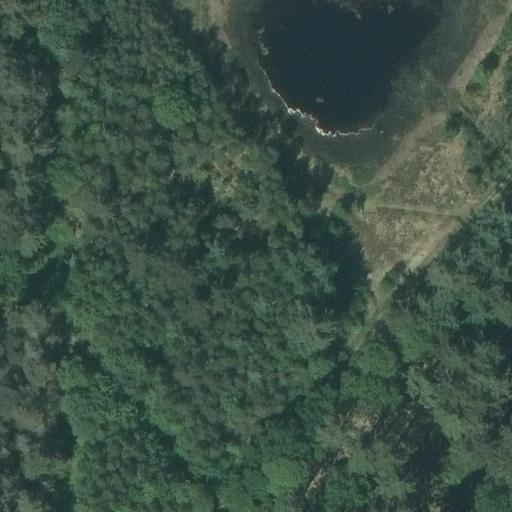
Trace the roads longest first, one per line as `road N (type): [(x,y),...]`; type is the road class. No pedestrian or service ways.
road 1 (track): [(32,0),(67,511)]
road 2 (track): [(205,511),(56,352)]
